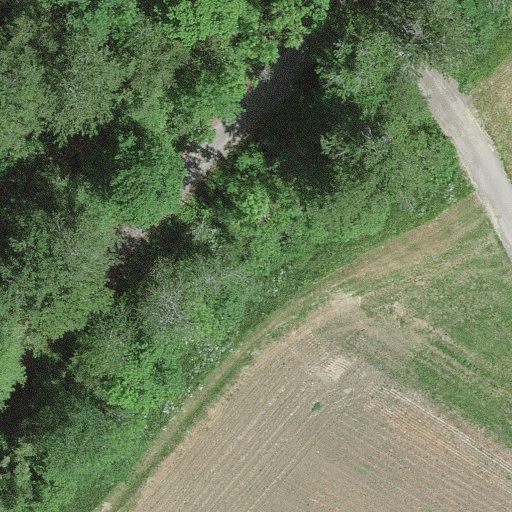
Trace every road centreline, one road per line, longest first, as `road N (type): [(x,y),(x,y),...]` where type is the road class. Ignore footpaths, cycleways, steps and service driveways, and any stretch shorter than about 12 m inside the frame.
road 1 (track): [(0,369),(346,0)]
road 2 (track): [(511,219),(376,0)]
